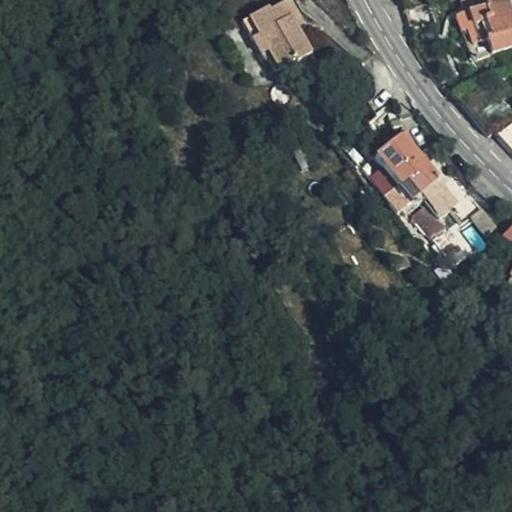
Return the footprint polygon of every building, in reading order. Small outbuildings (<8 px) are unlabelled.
[(245,24),(256,41),(261,39),(280,70),(298,58),(299,61),(313,52),(298,28),(292,18),(300,14),(292,1),(273,13),(271,7),(245,24)] [(461,1),(437,7),(443,27),(466,21),(461,1)] [(511,3),(501,7),(508,40),(511,39),(511,3)] [(305,23),(300,14),(292,18),(298,28),(305,23)] [(261,39),(256,41),(274,73),(280,70),(261,39)] [(447,208),(455,201),(472,184),(435,146),(411,170),(447,208)] [(364,170),(380,197),(393,189),(377,162),(364,170)] [(472,184),(455,201),(460,205),(477,189),(472,184)] [(477,189),(460,205),(465,210),(478,222),(494,206),(477,189)] [(478,222),(465,210),(452,222),(472,241),(484,229),(478,222)]
